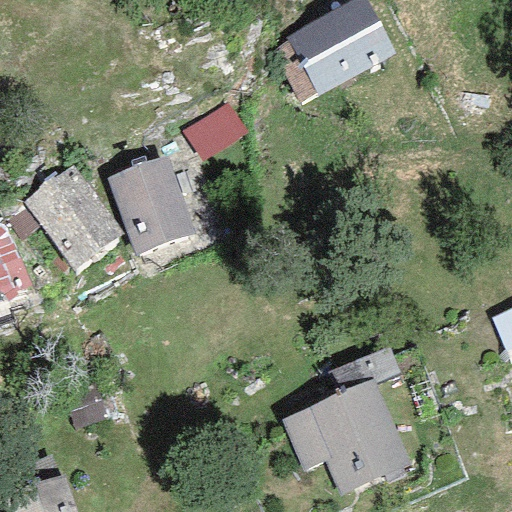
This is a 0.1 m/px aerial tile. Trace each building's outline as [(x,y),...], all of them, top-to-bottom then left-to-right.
[(363,1),(285,42),(288,47),(316,101),(394,60),(363,1)] [(298,110),(316,101),(288,47),(270,56),(298,110)] [(226,105),(181,132),(201,165),(246,138),(226,105)] [(167,161),(106,182),(134,261),(195,240),(167,161)] [(71,172),(24,206),(27,210),(40,228),(74,274),(121,240),(71,172)] [(3,225),(13,248),(40,228),(27,210),(3,225)] [(0,220),(0,310),(35,298),(13,248),(3,225),(0,220)] [(511,312),(491,322),(511,366),(511,364),(511,312)] [(328,377),(338,400),(370,386),(399,374),(390,351),(328,377)] [(338,400),(282,423),(303,472),(329,461),(343,494),(405,468),(370,386),(338,400)] [(75,511),(65,481),(2,502),(5,511),(75,511)]
